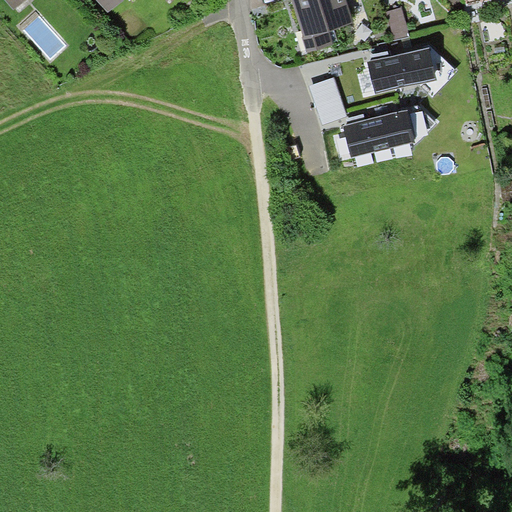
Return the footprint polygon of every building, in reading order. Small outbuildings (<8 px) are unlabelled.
[(4,0),(13,9),(24,0),(4,0)] [(96,0),(108,13),(123,0),(129,0),(130,1),(130,0),(96,0)] [(291,0),(303,36),(301,36),(307,53),(334,44),(329,30),(353,22),(346,0),(291,0)] [(402,8),(386,12),(394,40),(409,36),(402,8)] [(372,60),(368,61),(375,94),(437,79),(429,47),(389,56),(381,58),(372,60)] [(370,54),(372,60),(381,58),(389,56),(388,50),(370,54)] [(309,85),(323,124),(347,116),(333,77),(309,85)] [(348,124),(343,125),(351,158),(415,143),(407,110),(365,120),(359,121),(348,124)] [(347,118),(348,124),(359,121),(365,120),(364,114),(347,118)]
